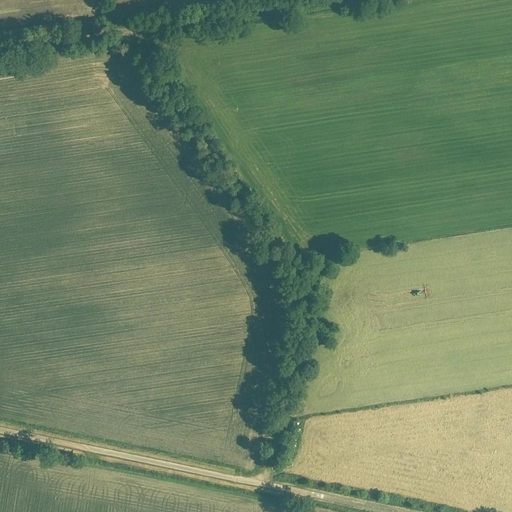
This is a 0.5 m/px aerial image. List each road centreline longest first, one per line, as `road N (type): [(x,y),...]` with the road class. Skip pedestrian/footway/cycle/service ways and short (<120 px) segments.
road 1 (track): [(0,430),(396,511)]
road 2 (track): [(0,48),(329,0)]
